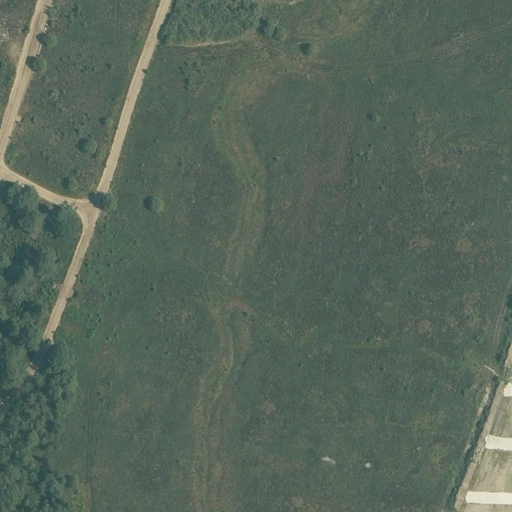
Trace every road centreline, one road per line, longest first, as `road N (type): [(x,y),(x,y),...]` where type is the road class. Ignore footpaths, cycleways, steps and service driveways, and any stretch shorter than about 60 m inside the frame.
road 1 (track): [(168,0),(54,327),(0,416)]
road 2 (track): [(43,0),(0,155)]
